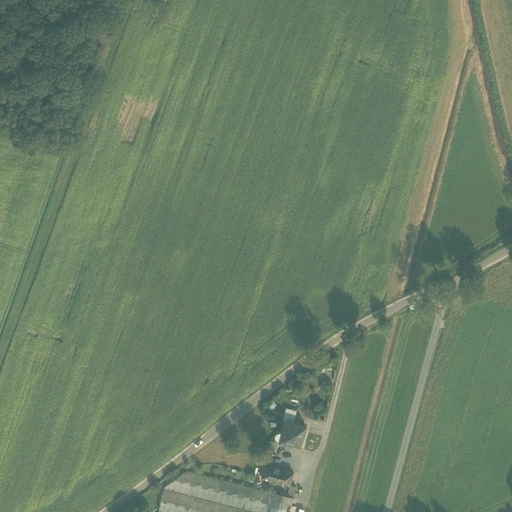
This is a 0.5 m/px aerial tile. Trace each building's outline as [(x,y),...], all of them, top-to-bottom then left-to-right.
[(289,409),(285,422),(296,424),(299,412),(289,409)] [(296,424),(285,422),(282,433),(281,432),(279,432),(277,434),(276,435),(276,438),(278,440),(281,440),(301,446),(306,427),(296,424)] [(293,473),(265,465),(262,478),(290,486),(290,485),(293,473)] [(264,511),(270,491),(188,471),(165,488),(260,511),(264,511)] [(296,487),(290,485),(290,486),(287,496),(293,497),(296,487)] [(260,511),(165,488),(158,511),(260,511)] [(287,496),(270,491),(264,511),(289,511),(293,497),(287,496)]
